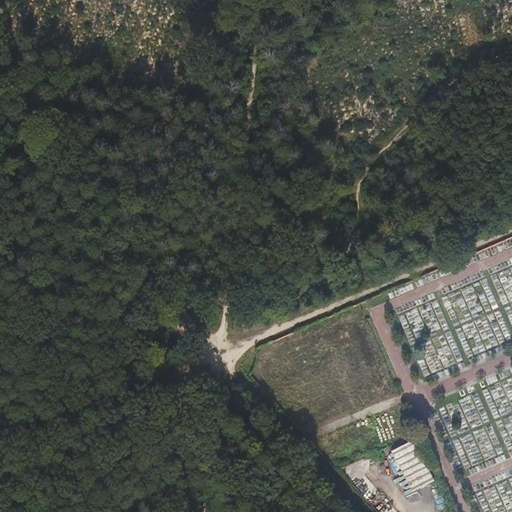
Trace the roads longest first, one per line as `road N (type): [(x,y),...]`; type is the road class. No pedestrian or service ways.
road 1 (track): [(258,0),(221,352)]
road 2 (track): [(0,107),(221,352)]
road 3 (track): [(511,224),(284,322)]
road 4 (track): [(221,352),(0,450)]
road 5 (track): [(221,352),(363,511)]
road 6 (track): [(221,352),(210,511)]
